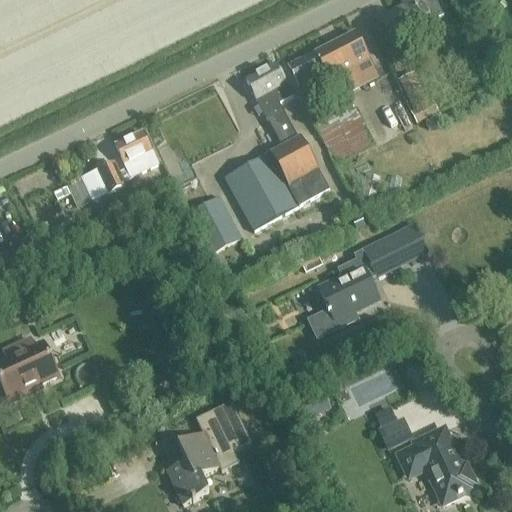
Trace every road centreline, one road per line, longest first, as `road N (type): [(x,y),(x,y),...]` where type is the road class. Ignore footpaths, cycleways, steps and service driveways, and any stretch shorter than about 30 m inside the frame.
road 1 (residential): [(0,170),(351,0)]
road 2 (residential): [(485,395),(490,364),(483,341),(457,336),(446,346),(450,375)]
